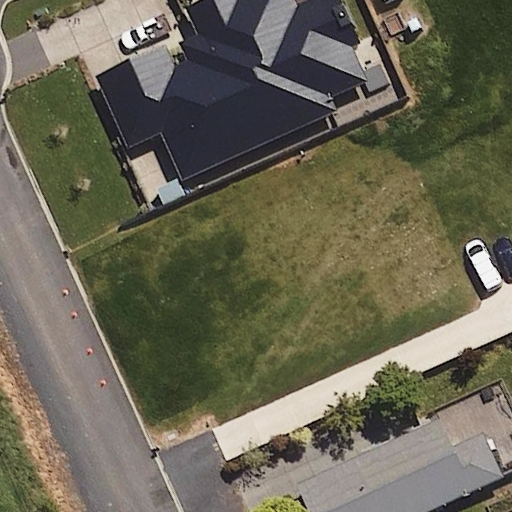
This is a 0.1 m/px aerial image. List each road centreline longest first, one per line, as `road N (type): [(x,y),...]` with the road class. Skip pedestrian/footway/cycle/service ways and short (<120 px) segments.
road 1 (unknown): [(138,494),(346,421),(511,342)]
road 2 (residential): [(146,511),(0,190)]
